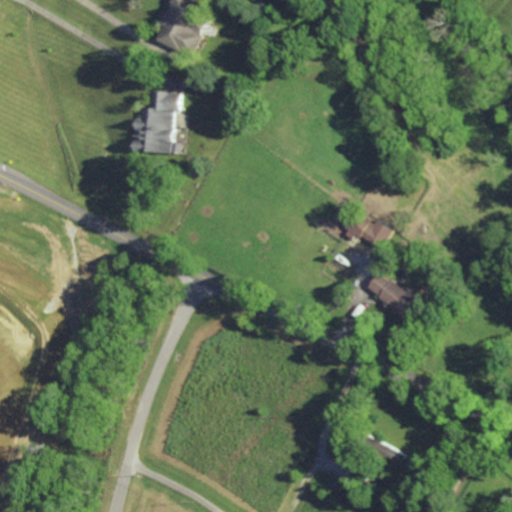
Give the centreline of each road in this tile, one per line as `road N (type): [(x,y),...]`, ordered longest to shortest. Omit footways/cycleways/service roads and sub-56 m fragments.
road 1 (secondary): [(0,179),(511,431)]
road 2 (residential): [(201,278),(148,391),(111,511)]
